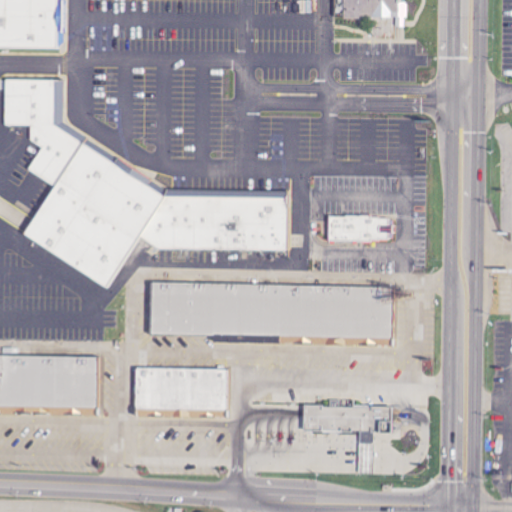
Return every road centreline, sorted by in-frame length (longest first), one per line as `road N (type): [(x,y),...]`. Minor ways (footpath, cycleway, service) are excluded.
road 1 (primary): [(473,511),(481,0)]
road 2 (primary): [(453,0),(446,511)]
road 3 (tertiary): [(0,484),(446,511)]
